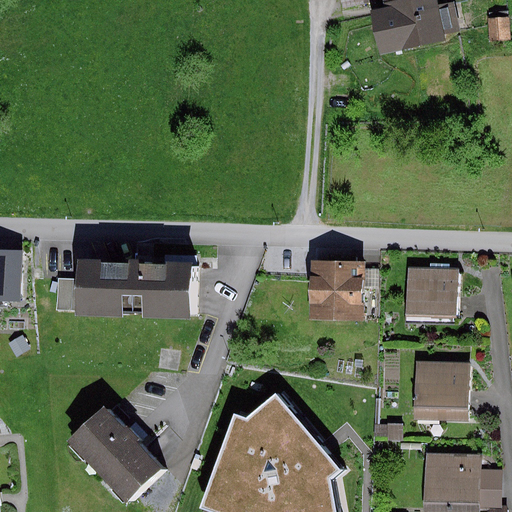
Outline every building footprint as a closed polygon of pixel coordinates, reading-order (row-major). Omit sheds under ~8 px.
[(443,0),(387,0),(389,7),(379,9),(389,55),(452,42),(443,0)] [(511,28),(511,17),(491,18),(492,41),(511,40),(511,28)] [(28,253),(0,252),(0,298),(27,299),(28,253)] [(207,263),(92,259),(92,280),(91,312),(90,317),(138,318),(139,314),(159,315),(159,318),(205,320),(207,263)] [(373,264),(316,262),(314,321),(371,323),(373,264)] [(462,273),(411,271),(410,321),(460,323),(462,273)] [(91,312),(92,280),(61,279),(60,311),(91,312)] [(25,336),(11,344),(18,358),(33,349),(25,336)] [(473,366),(420,364),(419,419),(471,421),(473,366)] [(351,468),(284,393),(256,418),(242,415),(210,510),(216,511),(347,511),(340,478),(351,468)] [(114,413),(77,445),(131,507),(168,474),(114,413)] [(390,425),(377,425),(377,441),(406,441),(406,424),(390,423),(390,425)] [(486,456),(431,455),(430,511),(485,511),(485,507),(486,470),(486,456)] [(506,470),(486,470),(485,507),(506,507),(506,470)]
